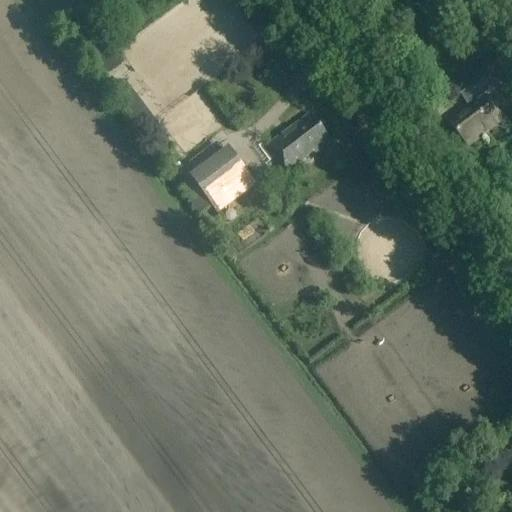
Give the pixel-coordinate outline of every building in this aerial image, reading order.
[(122,64),(144,44),(137,37),(116,57),(122,64)] [(511,46),(509,43),(480,64),(490,77),(511,60),(511,46)] [(511,62),(500,71),(510,84),(511,82),(511,62)] [(492,126),(502,118),(487,98),(486,100),(482,95),(492,87),(477,67),(452,86),(467,106),(475,101),(478,105),(451,126),(468,148),(494,129),(492,126)] [(318,153),(331,143),(309,114),(267,146),(286,172),(314,151),(318,153)] [(144,164),(160,154),(152,142),(136,152),(144,164)] [(189,177),(192,180),(212,208),(217,214),(218,213),(231,204),(253,187),(254,186),(255,185),(254,183),(244,170),(226,148),(225,149),(209,162),(193,173),(189,177)] [(186,164),(187,165),(193,173),(209,162),(203,154),(202,152),(186,164)] [(511,452),(500,461),(511,477),(511,452)]
